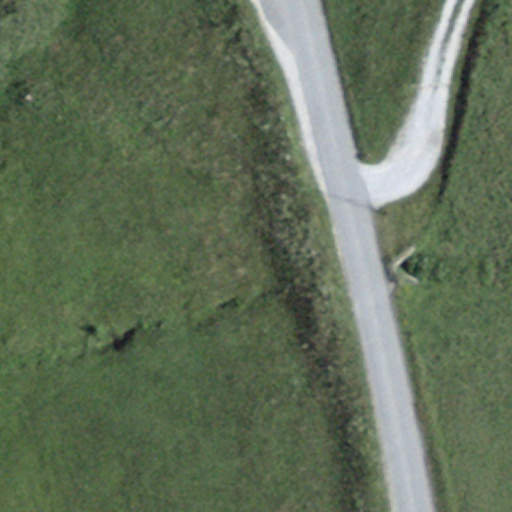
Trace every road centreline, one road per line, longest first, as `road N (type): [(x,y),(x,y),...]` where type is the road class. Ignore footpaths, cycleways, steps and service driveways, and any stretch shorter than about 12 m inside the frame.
road 1 (unclassified): [(301,0),(414,511)]
road 2 (track): [(345,197),(405,170),(460,0)]
